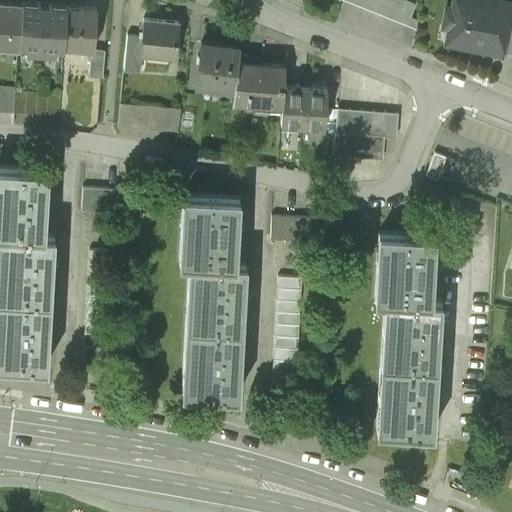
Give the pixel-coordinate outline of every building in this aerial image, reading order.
[(20,0),(0,0),(0,39),(18,41),(20,0)] [(50,0),(51,0),(46,0),(20,0),(18,41),(62,44),(62,42),(65,1),(63,1),(63,0),(50,0)] [(376,0),(363,0),(362,4),(373,9),(376,0)] [(389,0),(376,0),(373,9),(384,13),(389,0)] [(402,0),(389,0),(384,13),(395,18),(402,0)] [(413,1),(410,0),(402,0),(395,18),(407,23),(414,6),(413,1)] [(485,0),(453,0),(452,7),(446,6),(443,24),(449,25),(446,40),(460,43),(464,41),(473,42),(476,46),(502,51),(503,49),(506,33),(508,33),(511,14),(511,9),(511,8),(485,4),(485,0)] [(96,4),(65,1),(62,42),(93,45),(96,4)] [(177,17),(143,14),(141,31),(139,49),(141,49),(174,52),(177,17)] [(511,14),(508,33),(506,33),(503,49),(511,50),(511,14)] [(141,31),(126,30),(123,65),(139,67),(141,49),(139,49),(141,31)] [(238,43),(200,39),(194,80),(232,85),(237,51),(238,43)] [(104,50),(92,49),(92,52),(90,52),(88,71),(102,72),(104,50)] [(283,63),(249,59),(249,52),(237,51),(232,85),(231,97),(280,103),(282,81),(283,63)] [(293,82),(282,81),(280,103),(279,117),(301,119),(304,83),(300,82),(297,79),(293,82)] [(315,83),(312,80),(308,83),(304,83),(301,119),(322,120),(325,84),(315,83)] [(14,84),(0,82),(0,109),(12,110),(14,88),(14,84)] [(58,91),(14,88),(12,110),(56,113),(58,91)] [(179,106),(119,100),(116,124),(177,130),(179,106)] [(397,110),(336,104),(333,150),(382,155),(384,133),(395,134),(397,110)] [(227,112),(209,109),(208,115),(226,118),(227,112)] [(444,153),(433,149),(425,172),(435,176),(444,153)] [(46,168),(0,165),(0,361),(44,364),(52,234),(42,233),(46,168)] [(118,186),(82,184),(81,207),(116,210),(118,186)] [(141,188),(118,186),(116,210),(139,211),(141,188)] [(237,197),(182,193),(178,258),(188,259),(181,389),(236,392),(244,262),(233,261),(237,197)] [(305,213),(270,212),(269,235),(304,236),(305,213)] [(341,214),(305,213),(304,236),(340,238),(341,214)] [(433,232),(378,229),(374,296),(383,296),(375,425),(431,429),(439,298),(429,297),(433,232)] [(107,240),(85,239),(79,349),(101,350),(107,240)] [(299,266),(272,265),(266,390),(294,392),(299,266)]
